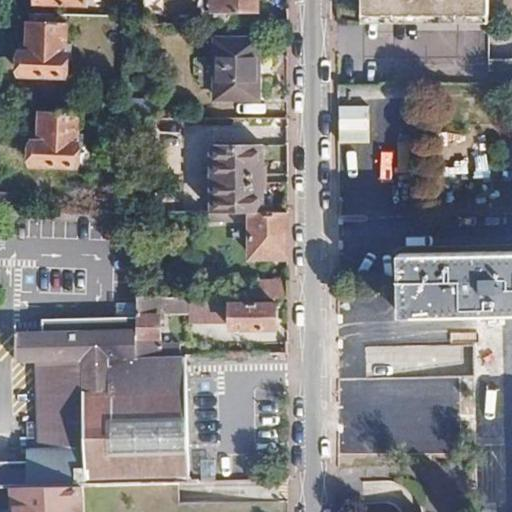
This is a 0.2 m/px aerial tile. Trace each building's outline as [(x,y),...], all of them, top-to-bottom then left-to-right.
[(257,0),(224,0),(224,26),(258,26),(257,0)] [(366,0),(366,17),(491,17),(491,0),(366,0)] [(31,54),(23,53),(23,58),(19,61),(19,70),(22,74),(22,76),(65,78),(68,25),(32,23),(31,54)] [(259,42),(217,42),(217,100),(259,100),(259,42)] [(80,115),(42,113),(41,144),(35,143),(35,147),(31,150),(31,159),(35,163),(34,165),(78,167),(80,115)] [(270,148),(270,176),(283,176),(284,149),(270,148)] [(264,149),(214,149),(214,213),(264,213),(264,149)] [(25,198),(0,197),(0,215),(25,215),(25,198)] [(212,224),(251,224),(251,259),(289,259),(288,214),(264,213),(214,213),(212,213),(212,224)] [(511,251),(421,254),(403,254),(404,314),(511,311),(511,251)] [(289,283),(258,283),(258,299),(289,300),(289,283)] [(233,299),(192,299),(193,321),(233,321),(233,307),(233,299)] [(276,307),(233,307),(233,321),(233,329),(276,330),(276,307)] [(119,330),(19,330),(19,360),(38,360),(86,360),(137,359),(137,330),(119,330)] [(27,471),(28,487),(91,485),(189,484),(187,376),(187,359),(137,359),(86,360),(38,360),(39,452),(27,452),(27,471)] [(0,471),(0,487),(16,487),(28,487),(27,471),(0,471)] [(91,511),(91,485),(16,487),(16,511),(91,511)]
